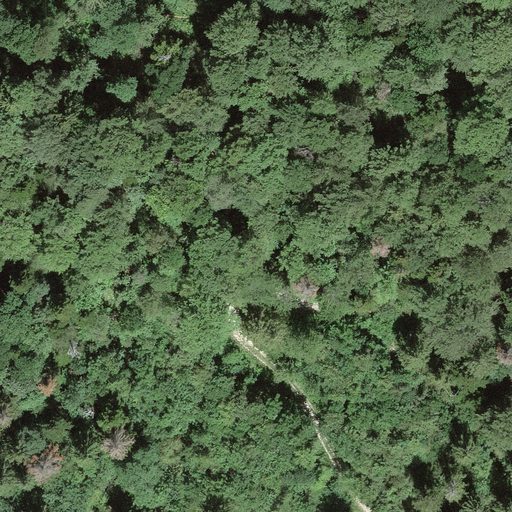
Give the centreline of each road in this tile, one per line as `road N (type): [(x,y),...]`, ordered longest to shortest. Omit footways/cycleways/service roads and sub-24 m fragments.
road 1 (track): [(511,284),(413,299),(222,289)]
road 2 (track): [(369,511),(306,402),(246,346),(222,289)]
